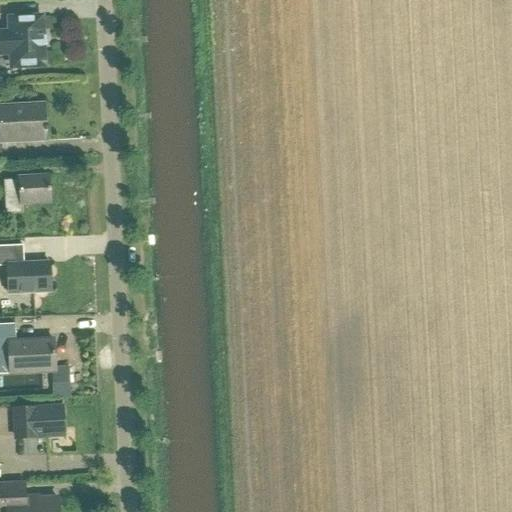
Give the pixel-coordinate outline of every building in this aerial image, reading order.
[(40,36),(39,19),(40,19),(40,17),(7,18),(8,32),(0,32),(0,52),(9,52),(9,66),(42,65),(41,61),(40,44),(44,44),(44,36),(40,36)] [(0,158),(1,158),(0,141),(45,139),(43,104),(0,106),(0,158)] [(5,214),(21,213),(20,203),(50,202),(48,178),(18,180),(18,181),(3,181),(5,214)] [(22,264),(22,246),(0,246),(0,264),(7,265),(8,291),(50,289),(49,263),(22,264)] [(14,342),(13,325),(0,325),(0,352),(9,352),(9,372),(53,370),(54,370),(52,340),(14,342)] [(68,370),(54,370),(53,370),(54,398),(69,397),(68,370)] [(45,408),(45,407),(14,409),(15,440),(32,439),(32,438),(63,436),(63,424),(61,407),(45,408)] [(23,499),(22,484),(0,484),(0,511),(57,511),(57,497),(23,499)]
